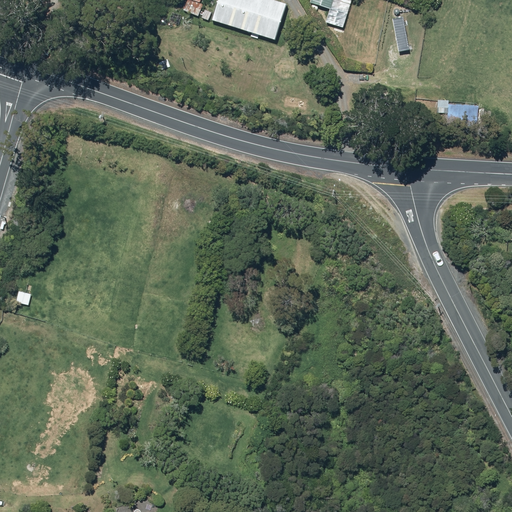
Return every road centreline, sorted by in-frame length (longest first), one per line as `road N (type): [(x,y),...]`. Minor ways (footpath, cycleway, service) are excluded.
road 1 (tertiary): [(25,64),(236,140),(414,168)]
road 2 (tertiary): [(414,168),(425,242),(511,420)]
